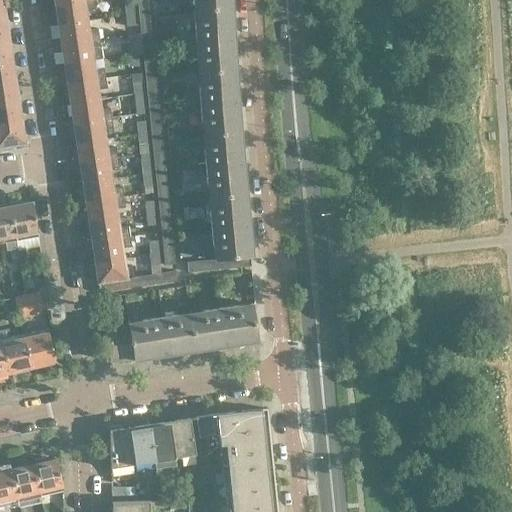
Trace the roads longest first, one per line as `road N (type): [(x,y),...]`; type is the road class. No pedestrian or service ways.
road 1 (primary): [(332,511),(286,0)]
road 2 (residential): [(253,0),(286,372)]
road 3 (residential): [(84,402),(44,162)]
road 4 (residential): [(84,402),(286,372)]
road 5 (residential): [(44,162),(19,0)]
road 6 (residential): [(286,372),(299,511)]
